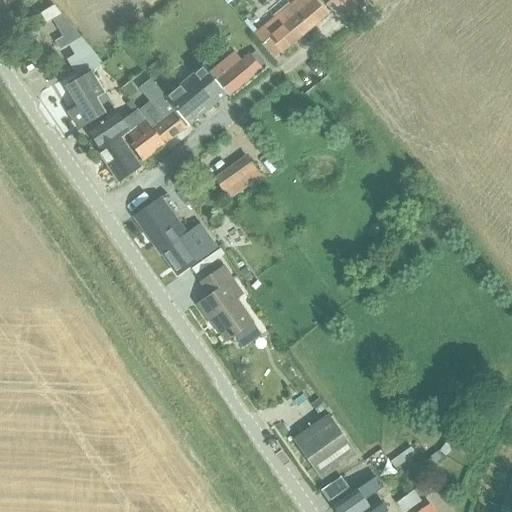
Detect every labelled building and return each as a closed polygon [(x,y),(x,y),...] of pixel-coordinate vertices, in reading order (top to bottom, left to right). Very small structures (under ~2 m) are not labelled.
[(295,0),(262,28),(282,52),(326,16),(312,0),(295,0)] [(331,0),(326,5),(346,28),(361,16),(347,0),(331,0)] [(53,5),(42,13),(48,21),(54,18),(64,34),(56,40),(61,48),(70,43),(77,55),(67,60),(80,80),(67,88),(79,107),(70,113),(69,113),(79,130),(106,114),(108,113),(111,111),(101,95),(104,93),(100,86),(90,71),(101,64),(53,5)] [(204,66),(166,98),(188,125),(188,126),(227,94),(229,96),(263,68),(261,65),(264,63),(255,52),(252,54),(250,52),(243,58),(236,50),(209,72),(204,66)] [(139,88),(127,97),(137,110),(146,121),(165,145),(186,128),(185,128),(188,125),(178,113),(166,98),(151,79),(139,88)] [(114,113),(87,130),(102,153),(99,155),(118,182),(140,167),(120,138),(127,134),(146,121),(137,110),(126,117),(121,108),(115,112),(114,113)] [(165,145),(146,121),(127,134),(135,144),(131,146),(142,162),(165,145)] [(264,177),(249,154),(215,176),(231,199),(264,177)] [(194,247),(186,236),(169,212),(175,208),(165,195),(135,217),(161,253),(162,253),(178,275),(213,250),(203,235),(197,239),(200,243),(194,247)] [(201,262),(204,268),(224,254),(220,249),(201,262)] [(253,323),(226,285),(233,280),(223,266),(199,283),(209,296),(196,304),(210,324),(212,322),(226,342),(234,336),(242,348),(261,336),(253,323)] [(320,480),(356,455),(329,415),(292,440),(320,480)] [(390,462),(395,469),(415,454),(410,447),(390,462)] [(321,491),(329,503),(349,489),(341,477),(321,491)] [(387,511),(380,501),(370,508),(364,500),(382,488),(375,477),(332,507),(335,511),(387,511)] [(414,492),(397,505),(401,511),(408,511),(422,502),(414,492)]
